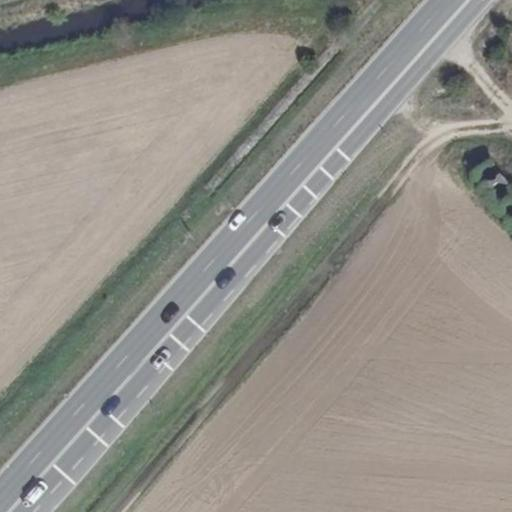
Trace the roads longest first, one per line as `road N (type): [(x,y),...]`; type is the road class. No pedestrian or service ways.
road 1 (primary): [(458,0),(0,509)]
road 2 (track): [(511,121),(432,132),(119,511)]
